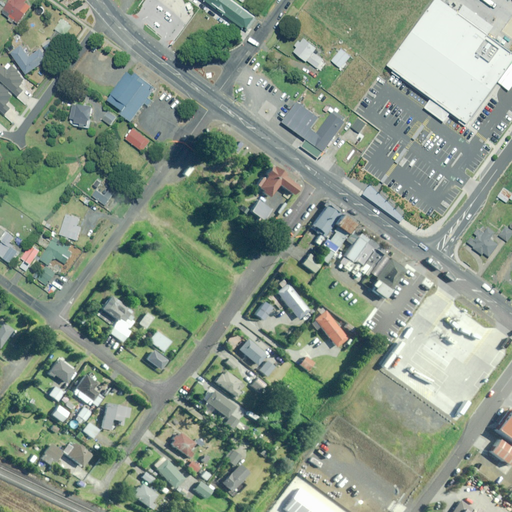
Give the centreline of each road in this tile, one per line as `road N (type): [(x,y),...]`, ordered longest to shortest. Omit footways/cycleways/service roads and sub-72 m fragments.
road 1 (residential): [(55,320),(214,99)]
road 2 (residential): [(164,399),(319,178)]
road 3 (unclassified): [(416,511),(511,377)]
road 4 (residential): [(17,137),(107,14)]
road 5 (residential): [(55,320),(164,399)]
road 6 (secondary): [(214,99),(319,178)]
road 7 (secondary): [(424,252),(319,178)]
road 8 (secondary): [(319,178),(424,252)]
